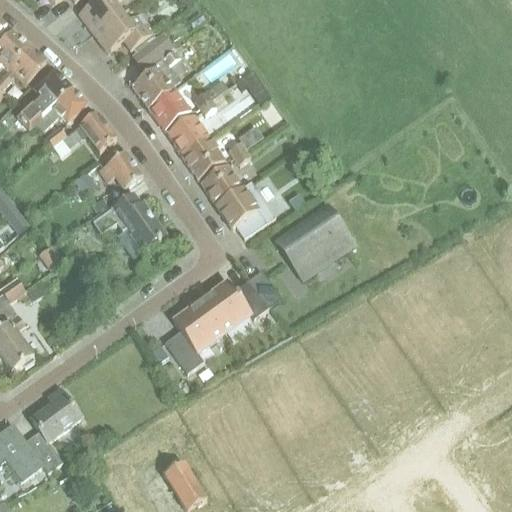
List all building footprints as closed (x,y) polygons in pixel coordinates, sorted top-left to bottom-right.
[(43,0),(51,10),(64,0),(68,0),(74,8),(84,0),(43,0)] [(88,0),(94,8),(78,20),(92,39),(121,18),(114,8),(125,0),(88,0)] [(195,0),(186,0),(182,3),(189,12),(199,5),(195,0)] [(128,28),(121,18),(92,39),(107,59),(123,46),(130,56),(155,38),(141,19),(128,28)] [(9,76),(30,53),(12,36),(0,49),(0,68),(9,76)] [(149,114),(173,95),(171,92),(180,85),(177,81),(185,74),(178,65),(179,65),(174,57),(162,66),(159,62),(171,53),(162,40),(133,62),(143,75),(128,87),(132,92),(149,114)] [(30,53),(9,76),(0,85),(0,91),(3,94),(11,85),(10,85),(14,80),(25,90),(46,67),(30,53)] [(44,120),(73,93),(53,74),(32,95),(41,104),(34,111),(31,108),(19,120),(31,133),(35,129),(44,120)] [(252,78),(237,89),(241,95),(246,92),(257,85),(252,78)] [(222,89),(204,101),(209,108),(227,96),(222,89)] [(73,93),(44,120),(35,129),(43,138),(59,122),(66,130),(87,108),(73,93)] [(173,95),(149,114),(164,135),(190,116),(173,95)] [(204,101),(194,108),(199,115),(209,108),(204,101)] [(199,115),(204,122),(214,115),(209,108),(199,115)] [(95,118),(79,131),(86,140),(99,157),(115,145),(115,144),(95,118)] [(182,162),(208,145),(193,122),(167,140),(182,162)] [(57,133),(44,144),(51,152),(59,146),(60,145),(64,142),(57,133)] [(254,133),(238,144),(245,156),(262,144),(254,133)] [(64,142),(60,145),(67,154),(79,145),(73,136),(64,142)] [(208,145),(182,162),(198,184),(223,167),(208,145)] [(239,151),(229,158),(233,165),(244,158),(239,151)] [(123,195),(141,182),(125,158),(98,177),(107,189),(115,183),(123,195)] [(244,158),(233,165),(238,171),(248,164),(244,158)] [(216,212),(242,194),(227,172),(201,190),(216,212)] [(83,198),(93,190),(87,182),(76,190),(83,198)] [(232,235),(235,233),(243,245),(274,223),(251,188),(242,194),(216,212),(232,235)] [(298,199),(288,206),(294,215),(304,208),(298,199)] [(131,202),(93,228),(101,240),(115,230),(120,238),(116,241),(132,264),(140,259),(155,249),(156,250),(160,248),(158,245),(163,242),(141,210),(138,212),(131,202)] [(7,203),(0,208),(0,216),(3,220),(14,212),(7,203)] [(104,204),(92,211),(98,219),(109,211),(104,204)] [(327,211),(275,247),(302,287),(355,251),(327,211)] [(14,212),(3,220),(9,229),(20,220),(14,212)] [(36,218),(30,223),(35,230),(41,225),(36,218)] [(81,254),(75,259),(89,278),(95,273),(81,254)] [(262,275),(246,287),(267,311),(280,301),(262,275)] [(0,312),(5,309),(22,297),(15,287),(0,296),(0,300),(0,301),(0,312)] [(200,307),(223,338),(249,319),(252,324),(268,312),(267,311),(246,287),(234,296),(228,287),(200,307)] [(37,292),(26,299),(31,308),(43,301),(37,292)] [(93,296),(83,302),(94,318),(103,312),(93,296)] [(223,338),(200,307),(173,327),(179,335),(163,347),(183,374),(200,362),(197,357),(223,338)] [(5,309),(0,312),(0,368),(8,380),(21,371),(23,374),(31,369),(29,365),(31,364),(13,338),(21,332),(5,309)] [(159,351),(151,357),(158,368),(167,362),(159,351)] [(23,449),(41,473),(46,480),(61,469),(47,449),(79,426),(59,397),(48,404),(53,411),(31,426),(39,438),(23,449)] [(11,431),(0,439),(0,470),(5,467),(20,487),(41,473),(23,449),(11,432),(11,431)] [(76,497),(88,490),(80,475),(68,482),(76,497)]
